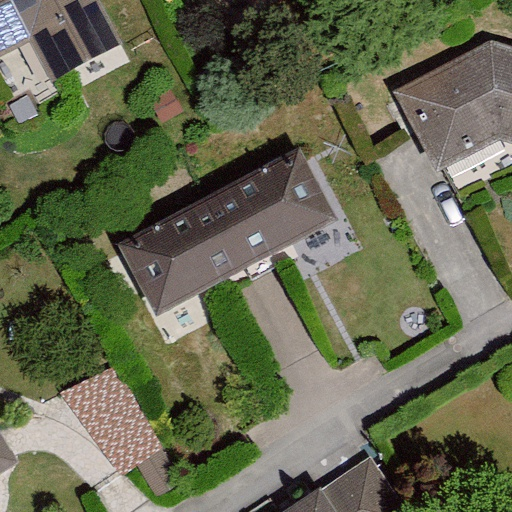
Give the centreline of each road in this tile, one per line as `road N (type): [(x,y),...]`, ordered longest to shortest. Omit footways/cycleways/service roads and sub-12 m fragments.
road 1 (residential): [(511,325),(194,511)]
road 2 (unknown): [(500,332),(397,169)]
